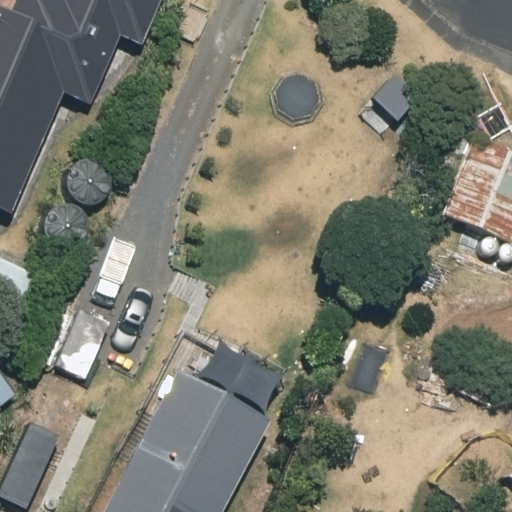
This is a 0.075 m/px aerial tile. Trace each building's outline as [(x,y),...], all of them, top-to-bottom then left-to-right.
[(0,212),(5,214),(72,57),(0,26),(0,212)] [(511,239),(511,152),(470,134),(437,214),(510,244),(511,239)] [(218,511),(265,422),(169,372),(95,511),(218,511)] [(46,511),(90,407),(39,386),(0,478),(0,500),(27,511),(46,511)] [(401,389),(328,412),(338,443),(411,420),(401,389)]
